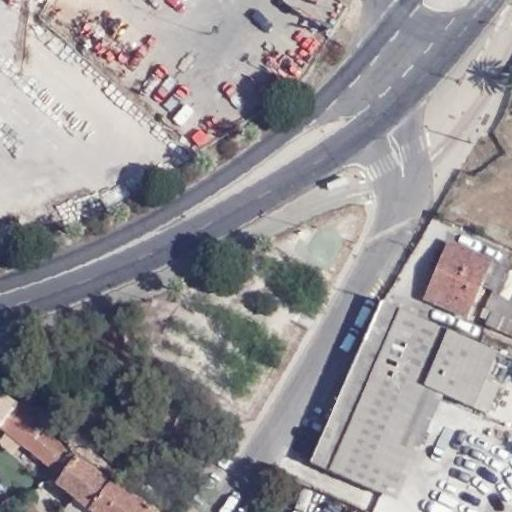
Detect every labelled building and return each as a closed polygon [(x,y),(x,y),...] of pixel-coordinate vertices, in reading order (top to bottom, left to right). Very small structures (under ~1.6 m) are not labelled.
[(111,64),(119,55),(128,45),(84,5),(76,15),(66,25),(111,64)] [(265,84),(256,89),(265,103),(273,97),(265,84)] [(491,260),(446,241),(420,299),(466,318),(491,260)] [(511,304),(494,297),(483,323),(511,334),(511,304)] [(494,351),(381,301),(309,464),(390,499),(398,494),(442,397),(470,408),(494,351)] [(482,380),(470,408),(484,413),(496,386),(482,380)] [(0,402),(0,422),(66,474),(60,482),(78,496),(71,505),(68,509),(71,511),(88,511),(93,507),(99,511),(159,511),(115,482),(114,484),(55,438),(58,434),(48,427),(54,419),(48,414),(50,410),(43,405),(47,400),(32,388),(28,393),(26,392),(18,403),(7,394),(0,402)] [(0,440),(58,485),(54,491),(71,505),(78,496),(60,482),(66,474),(0,422),(0,440)] [(458,511),(478,511),(490,486),(473,479),(458,511)] [(0,504),(0,507),(2,511),(15,511),(21,509),(13,496),(0,504)] [(38,511),(33,502),(16,511),(38,511)]
